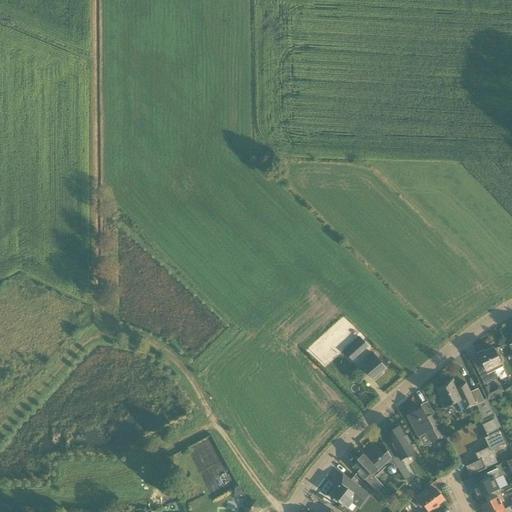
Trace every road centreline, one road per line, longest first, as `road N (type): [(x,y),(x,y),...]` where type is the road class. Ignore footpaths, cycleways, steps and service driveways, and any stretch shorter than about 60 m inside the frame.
road 1 (track): [(283,511),(249,474),(185,371),(134,334),(90,338),(0,431)]
road 2 (unclassified): [(308,485),(345,441),(511,307)]
